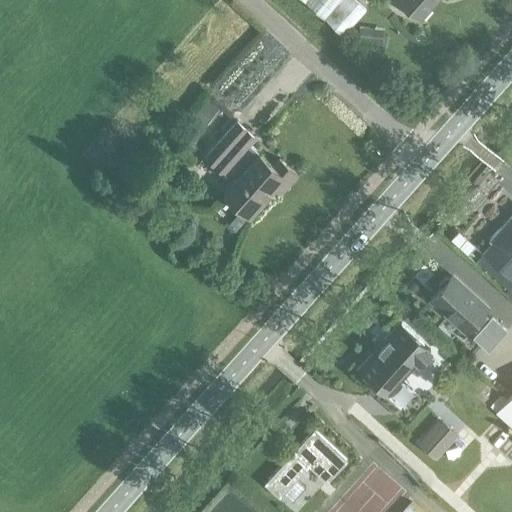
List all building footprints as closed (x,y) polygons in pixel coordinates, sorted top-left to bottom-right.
[(307,0),(343,32),(366,7),(358,0),(307,0)] [(396,0),(418,20),(435,0),(396,0)] [(359,28),(358,42),(367,43),(368,29),(359,28)] [(278,193),(287,182),(296,173),(279,158),(272,166),(248,145),(254,138),(234,120),(201,157),(230,183),(222,192),(248,215),(272,188),(278,193)] [(511,213),(489,239),(511,259),(511,213)] [(440,287),(430,299),(448,314),(462,327),(465,330),(470,325),(478,331),(474,335),(488,347),(505,328),(492,316),(490,318),(482,311),(487,306),(452,275),(449,278),(447,276),(444,277),(438,283),(438,286),(440,287)] [(400,319),(383,338),(360,365),(384,386),(413,353),(420,358),(431,346),(400,319)] [(388,422),(397,410),(374,392),(365,405),(388,422)] [(511,392),(507,399),(501,394),(489,406),(495,411),(511,426),(511,392)] [(457,434),(442,421),(421,443),(436,457),(457,434)] [(315,428),(265,482),(280,496),(309,464),(327,480),(347,458),(315,428)] [(424,511),(412,501),(402,511),(424,511)]
